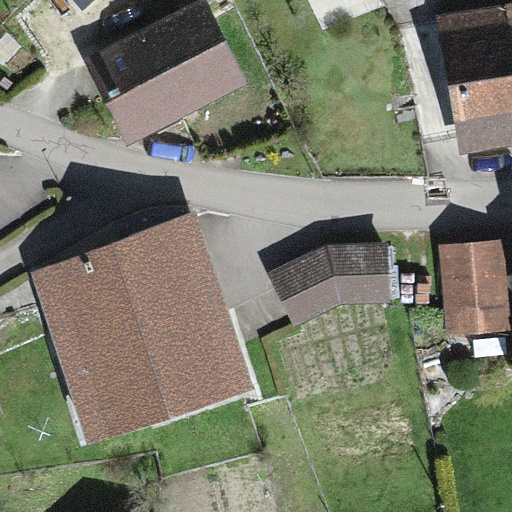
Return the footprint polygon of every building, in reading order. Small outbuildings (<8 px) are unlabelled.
[(27,0),(5,21),(42,60),(90,14),(96,20),(116,0),(27,0)] [(511,12),(437,22),(453,147),(511,139),(511,12)] [(195,21),(93,66),(128,147),(231,103),(195,21)] [(188,242),(37,283),(80,441),(231,400),(188,242)] [(280,271),(295,327),(374,306),(359,250),(280,271)] [(438,253),(443,342),(502,339),(497,250),(438,253)]
